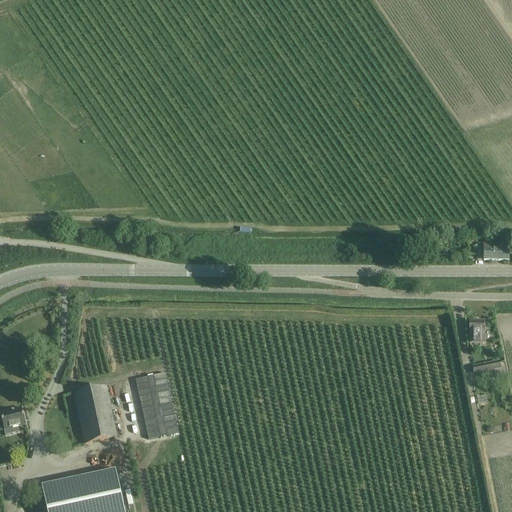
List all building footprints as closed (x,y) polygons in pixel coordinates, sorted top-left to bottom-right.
[(484,249),(477,249),(477,260),(484,260),(484,261),(509,261),(509,251),(509,248),(498,248),(498,251),(491,251),(491,245),(484,245),(484,249)] [(485,345),(485,332),(485,322),(469,322),(469,332),(469,345),(485,345)] [(500,362),(483,366),(484,372),(494,370),(495,377),(503,375),(500,362)] [(166,374),(136,381),(149,441),(179,434),(166,374)] [(117,438),(106,387),(74,394),(85,445),(117,438)] [(22,410),(14,411),(9,412),(9,413),(0,415),(4,430),(26,425),(22,410)] [(47,511),(124,511),(116,472),(42,487),(47,511)]
